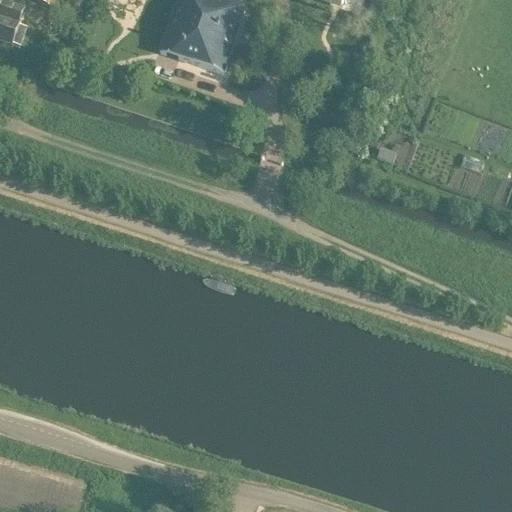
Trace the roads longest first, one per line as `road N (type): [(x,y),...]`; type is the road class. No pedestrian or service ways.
road 1 (unclassified): [(511,343),(0,180)]
road 2 (tertiary): [(326,511),(0,423)]
